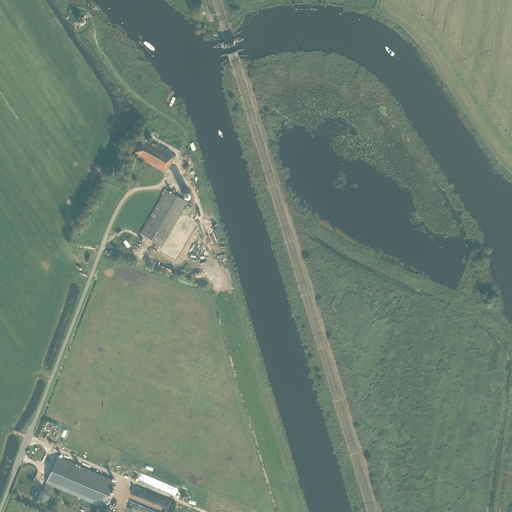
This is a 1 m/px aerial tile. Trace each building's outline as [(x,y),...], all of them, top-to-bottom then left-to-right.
[(80,16),(79,17),(77,18),(77,19),(76,21),(77,22),(78,24),(78,25),(81,25),(82,25),(84,23),(85,20),(84,20),(83,17),(80,16)] [(238,38),(221,43),(222,47),(239,42),(238,38)] [(138,156),(137,158),(165,174),(172,161),(171,160),(174,156),(146,141),(148,138),(139,133),(136,139),(139,141),(132,153),(137,156),(137,155),(138,156)] [(161,194),(163,195),(140,233),(161,246),(187,202),(165,189),(161,194)] [(147,255),(154,258),(157,251),(150,248),(147,255)] [(69,429),(63,426),(61,429),(57,427),(54,433),(65,438),(69,429)] [(46,483),(54,486),(103,507),(114,481),(57,457),(46,483)] [(54,486),(46,483),(43,490),(36,487),(35,491),(35,492),(32,499),(40,502),(44,493),(49,496),(54,486)] [(152,508),(150,511),(164,511),(165,510),(167,511),(168,507),(169,508),(170,506),(154,500),(152,503),(160,506),(159,509),(157,508),(157,506),(152,504),(150,508),(152,508)]
